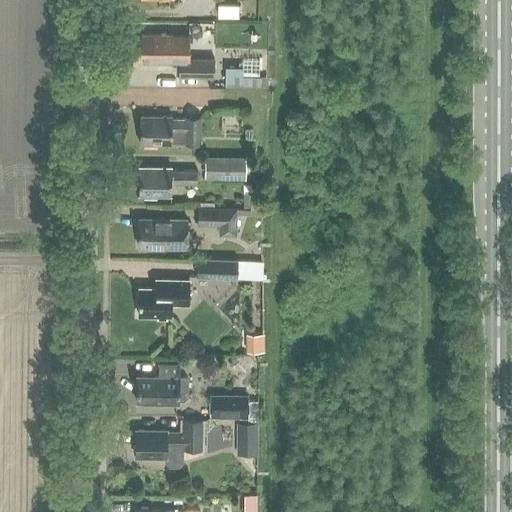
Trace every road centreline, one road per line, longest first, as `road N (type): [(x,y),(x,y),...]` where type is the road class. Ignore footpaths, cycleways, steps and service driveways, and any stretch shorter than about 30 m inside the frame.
road 1 (residential): [(85,511),(90,0)]
road 2 (trunk): [(502,511),(501,0)]
